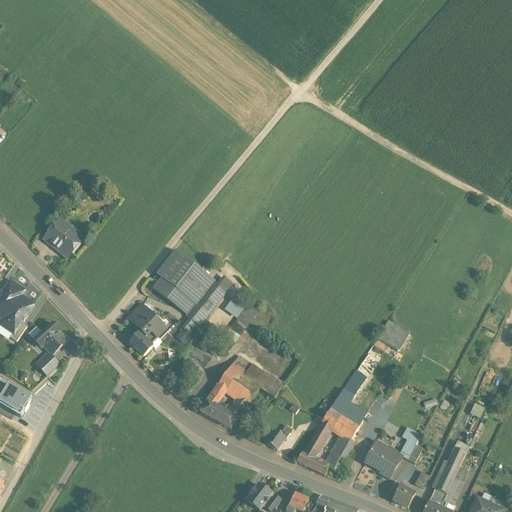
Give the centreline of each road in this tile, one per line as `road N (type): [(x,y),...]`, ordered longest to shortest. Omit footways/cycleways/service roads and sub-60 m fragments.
road 1 (tertiary): [(0,238),(185,423),(235,454),(372,511)]
road 2 (track): [(377,0),(97,336)]
road 3 (track): [(187,0),(299,92),(511,213)]
road 4 (track): [(133,375),(46,511)]
